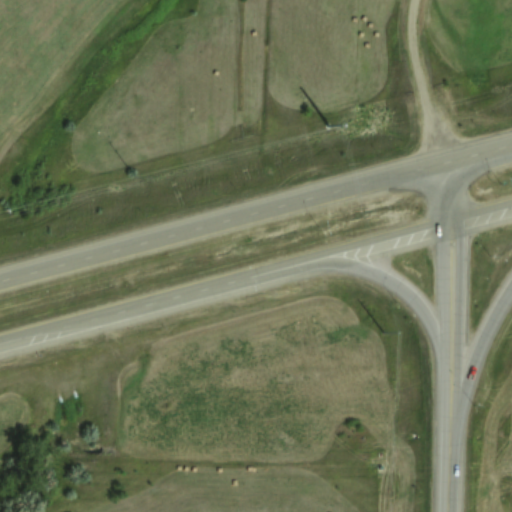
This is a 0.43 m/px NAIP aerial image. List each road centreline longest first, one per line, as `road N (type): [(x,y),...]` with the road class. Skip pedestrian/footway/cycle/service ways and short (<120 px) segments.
road 1 (primary): [(511,142),(0,279)]
road 2 (primary): [(0,339),(511,204)]
road 3 (primary): [(444,161),(451,200),(448,416)]
road 4 (primary): [(328,255),(407,291),(438,338),(448,416)]
road 5 (primary): [(448,416),(511,283)]
